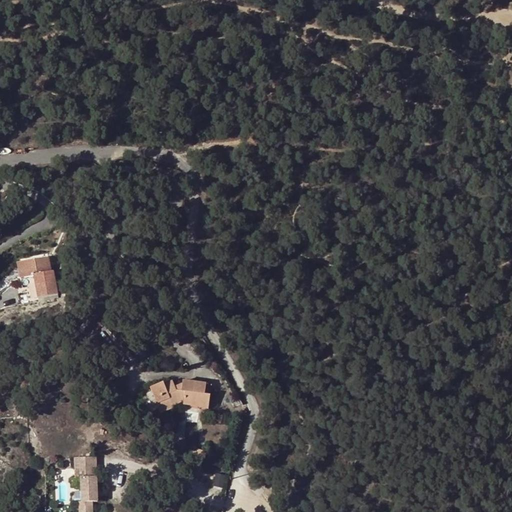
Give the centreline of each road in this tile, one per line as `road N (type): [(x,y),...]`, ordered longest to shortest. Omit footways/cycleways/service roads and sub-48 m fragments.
road 1 (residential): [(234,511),(251,420),(247,398),(193,307),(185,173),(131,150),(42,148),(0,158)]
road 2 (track): [(511,22),(383,0)]
